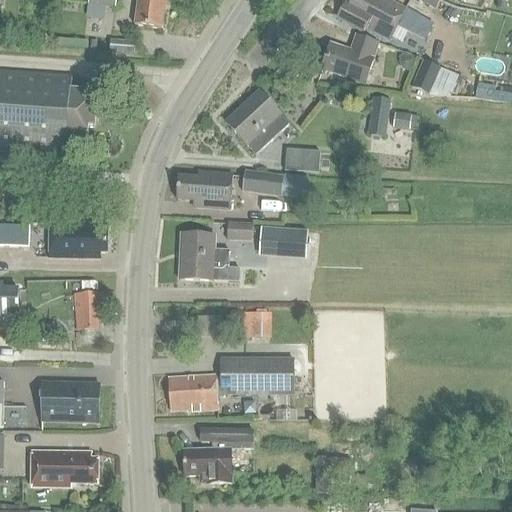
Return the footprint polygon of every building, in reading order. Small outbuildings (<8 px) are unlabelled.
[(88,0),(88,5),(115,9),(116,0),(88,0)] [(165,0),(138,0),(134,27),(162,31),(165,0)] [(406,11),(385,0),(353,0),(341,21),(363,33),(365,30),(389,43),(397,29),(410,35),(419,19),(406,12),(406,11)] [(433,0),(425,0),(424,5),(435,12),(439,2),(433,0)] [(322,71),(365,86),(373,61),(372,61),(378,45),(356,38),(350,54),(330,47),(322,71)] [(110,55),(133,56),(134,42),(110,41),(110,55)] [(441,70),(423,62),(411,88),(429,96),(441,70)] [(458,78),(442,71),(431,95),(448,103),(458,78)] [(72,78),(0,73),(0,153),(31,156),(30,162),(25,162),(24,176),(34,177),(36,156),(46,157),(46,163),(66,164),(67,145),(87,147),(88,130),(94,130),(95,111),(89,111),(91,94),(71,92),(72,78)] [(289,126),(259,94),(226,124),(256,157),(289,126)] [(511,105),(511,102),(511,96),(495,94),(493,103),(511,105)] [(391,102),(372,100),(367,136),(386,139),(391,102)] [(393,130),(410,133),(412,117),(395,115),(393,130)] [(410,133),(417,134),(419,118),(412,117),(410,133)] [(288,173),(318,175),(319,154),(290,152),(288,173)] [(24,159),(0,158),(0,179),(23,181),(24,159)] [(283,199),(286,177),(245,173),(242,194),(283,199)] [(195,209),(229,212),(230,199),(231,182),(231,177),(192,175),(192,180),(178,179),(176,202),(196,203),(195,209)] [(286,177),(283,199),(306,201),(308,180),(286,177)] [(267,244),(268,230),(268,227),(228,225),(227,242),(267,244)] [(100,255),(106,255),(107,227),(50,226),(49,260),(100,261),(100,255)] [(0,248),(28,250),(29,229),(0,227),(0,248)] [(307,233),(276,231),(275,260),(306,262),(307,233)] [(215,238),(181,236),(179,282),(228,284),(230,253),(214,252),(215,238)] [(75,297),(77,332),(98,330),(97,323),(104,323),(102,295),(75,297)] [(271,341),(271,315),(267,315),(256,315),(252,315),(252,341),(271,341)] [(220,398),(294,398),(294,361),(220,361),(220,398)] [(218,412),(216,377),(169,380),(171,409),(178,408),(178,413),(188,413),(188,414),(218,412)] [(99,387),(42,386),(42,424),(66,424),(66,425),(99,425),(99,387)] [(253,432),(201,432),(201,444),(212,445),(212,452),(183,453),(184,479),(200,478),(200,482),(208,482),(209,486),(232,486),(230,452),(254,452),(253,432)] [(74,486),(98,487),(98,462),(90,462),(90,454),(29,454),(29,489),(74,490),(74,486)] [(315,494),(329,495),(331,460),(316,459),(315,494)] [(354,485),(366,486),(366,477),(354,477),(354,485)]
